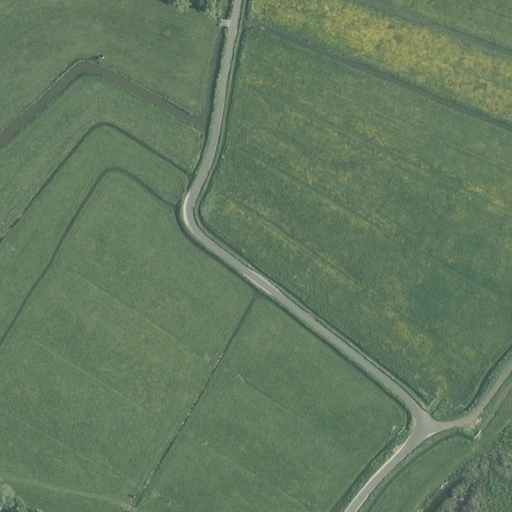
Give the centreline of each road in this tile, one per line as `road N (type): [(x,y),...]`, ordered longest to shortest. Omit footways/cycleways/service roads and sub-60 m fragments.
road 1 (unclassified): [(350,511),(415,440),(422,419),(406,395),(190,227),(187,214),(211,158),(238,0)]
road 2 (track): [(74,196),(98,163),(115,159),(191,196)]
